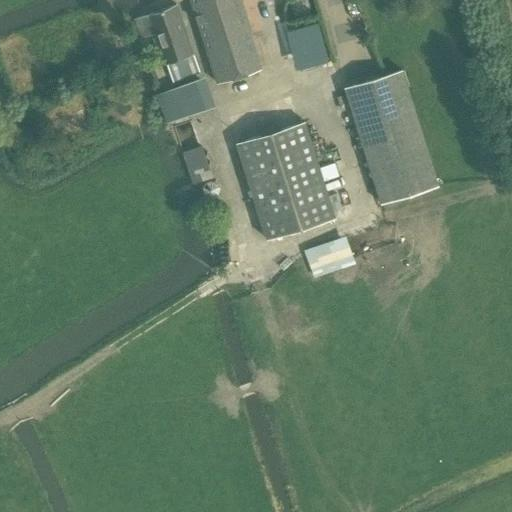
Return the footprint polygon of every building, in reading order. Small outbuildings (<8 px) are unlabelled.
[(190,0),(217,83),(261,70),(238,0),(190,0)] [(193,54),(176,4),(134,19),(141,38),(152,35),(163,65),(166,64),(172,82),(199,72),(193,54)] [(379,204),(438,186),(402,69),(343,87),(379,204)] [(166,124),(205,110),(195,80),(156,93),(166,124)] [(266,239),(334,217),(304,122),(236,144),(266,239)] [(192,184),(212,178),(201,146),(182,153),(192,184)] [(345,236),(304,251),(313,278),(355,263),(345,236)]
